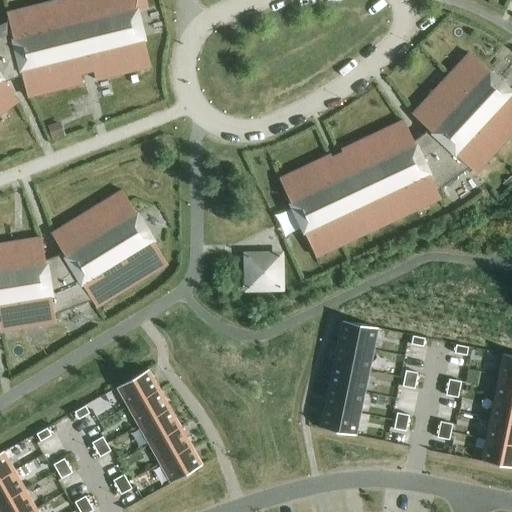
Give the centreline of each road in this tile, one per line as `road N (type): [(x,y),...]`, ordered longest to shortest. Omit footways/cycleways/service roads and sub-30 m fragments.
road 1 (residential): [(202,118),(235,132),(263,130),(339,94),(402,35),(396,0)]
road 2 (unclassified): [(235,511),(356,480),(465,497)]
